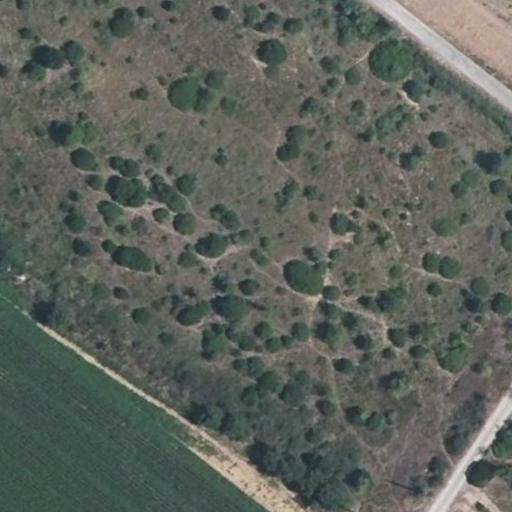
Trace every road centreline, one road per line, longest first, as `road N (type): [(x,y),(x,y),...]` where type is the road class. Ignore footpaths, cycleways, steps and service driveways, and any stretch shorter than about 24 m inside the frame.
road 1 (unclassified): [(378,0),(511,103)]
road 2 (track): [(442,511),(511,411)]
